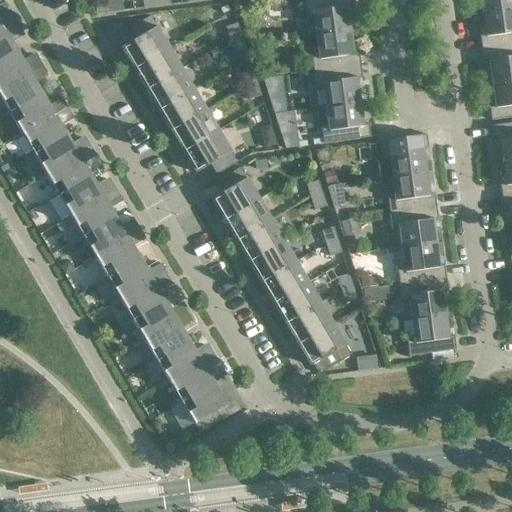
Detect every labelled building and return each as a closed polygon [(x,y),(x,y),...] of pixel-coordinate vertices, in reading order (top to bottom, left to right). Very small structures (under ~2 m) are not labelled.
[(120,0),(111,0),(107,1),(109,13),(122,11),(120,0)] [(157,7),(155,0),(142,0),(143,8),(157,7)] [(313,18),(315,35),(349,31),(346,8),(352,7),(351,0),(303,0),(306,18),(313,18)] [(511,0),(480,0),(482,13),(511,8),(511,0)] [(109,13),(107,1),(94,2),(96,15),(109,13)] [(511,8),(482,13),(485,36),(479,37),(481,49),(511,44),(511,8)] [(0,22),(0,33),(17,23),(13,15),(0,22)] [(121,48),(133,69),(169,48),(150,16),(129,29),(135,39),(121,48)] [(22,32),(17,23),(0,33),(0,61),(17,52),(9,39),(22,32)] [(241,36),(237,24),(225,28),(229,40),(241,36)] [(353,54),(349,31),(315,35),(318,53),(311,54),(313,72),(360,66),(358,53),(353,54)] [(245,49),(241,36),(229,40),(233,53),(245,49)] [(511,44),(481,49),(483,62),(489,61),(492,84),(511,81),(511,44)] [(181,69),(169,48),(133,69),(146,90),(181,69)] [(24,64),(17,52),(0,61),(0,89),(42,65),(37,57),(24,64)] [(47,73),(42,65),(0,89),(0,96),(8,110),(9,112),(42,93),(34,80),(47,73)] [(362,78),(360,66),(313,72),(316,90),(323,89),(325,107),(359,102),(356,79),(362,78)] [(182,71),(181,69),(146,90),(158,111),(193,90),(190,83),(193,81),(194,75),(191,71),(186,69),(182,71)] [(256,83),(252,70),(240,74),(244,87),(256,83)] [(511,81),(492,84),(495,107),(489,108),(491,121),(511,118),(511,81)] [(261,96),(256,83),(244,87),(249,100),(261,96)] [(206,110),(193,90),(158,111),(170,131),(206,110)] [(49,106),(42,93),(9,112),(8,110),(1,114),(3,118),(10,114),(20,131),(22,133),(67,107),(62,98),(49,106)] [(282,110),(280,96),(270,98),(273,112),(282,110)] [(362,125),(359,102),(325,107),(328,124),(321,126),(323,144),(370,138),(368,124),(362,125)] [(71,115),(67,107),(22,133),(20,131),(14,135),(16,139),(23,135),(33,152),(34,154),(66,135),(59,122),(71,115)] [(218,131),(206,110),(170,131),(182,152),(218,131)] [(499,138),(502,161),(511,160),(511,123),(492,126),(493,139),(499,138)] [(237,163),(218,131),(182,152),(195,173),(210,165),(216,175),(237,163)] [(74,147),(66,135),(34,154),(33,152),(26,156),(28,160),(35,156),(45,173),(46,174),(91,148),(86,140),(74,147)] [(276,144),(273,135),(263,138),(261,141),(263,148),(276,144)] [(428,148),(426,135),(379,141),(382,159),(389,159),(391,177),(425,172),(422,149),(428,148)] [(96,156),(91,148),(46,174),(45,173),(38,177),(40,180),(47,176),(57,193),(58,195),(91,176),(83,163),(96,156)] [(255,171),(266,169),(265,159),(254,161),(255,171)] [(511,160),(502,161),(505,185),(500,185),(501,198),(511,196),(511,160)] [(259,200),(240,168),(219,180),(225,190),(210,199),(223,221),(259,200)] [(337,181),(333,168),(322,172),(326,185),(337,181)] [(429,195),(425,172),(391,177),(394,194),(387,196),(389,213),(436,207),(434,194),(429,195)] [(98,188),(91,176),(58,195),(57,193),(50,197),(53,201),(59,197),(69,214),(71,216),(116,189),(111,181),(98,188)] [(322,193),(317,181),(305,184),(310,197),(322,193)] [(333,207),(344,205),(341,184),(326,186),(333,207)] [(120,197),(116,189),(71,216),(69,214),(62,218),(65,222),(72,218),(82,235),(83,236),(115,217),(108,205),(120,197)] [(326,206),(322,193),(310,197),(314,210),(326,206)] [(511,196),(501,198),(503,210),(509,210),(511,233),(511,232),(511,196)] [(271,220),(259,200),(223,221),(235,241),(271,220)] [(438,219),(436,207),(389,213),(392,231),(399,230),(401,248),(435,243),(432,220),(438,219)] [(123,230),(115,217),(83,236),(82,235),(75,239),(77,242),(84,238),(94,255),(95,257),(140,230),(135,222),(123,230)] [(341,222),(347,239),(359,235),(353,218),(341,222)] [(283,241),(271,220),(235,241),(248,262),(283,241)] [(337,240),(333,227),(321,231),(325,244),(337,240)] [(145,238),(140,230),(95,257),(94,255),(87,259),(89,263),(96,259),(106,276),(107,278),(140,259),(132,246),(145,238)] [(341,253),(337,240),(325,244),(329,257),(341,253)] [(295,262),(283,241),(248,262),(260,283),(295,262)] [(438,266),(435,243),(401,248),(403,265),(397,267),(399,285),(446,278),(444,266),(438,266)] [(147,272),(140,259),(107,278),(106,276),(99,280),(102,284),(108,280),(119,297),(120,299),(165,272),(160,264),(147,272)] [(308,282),(295,262),(260,283),(272,303),(308,282)] [(70,264),(65,263),(59,266),(65,275),(73,270),(70,264)] [(170,280),(165,272),(120,299),(119,297),(112,301),(114,305),(121,301),(131,318),(132,320),(164,300),(157,288),(170,280)] [(352,287),(348,274),(336,278),(340,291),(352,287)] [(361,289),(377,287),(376,277),(360,279),(361,289)] [(447,291),(446,278),(399,285),(401,302),(408,302),(411,319),(445,315),(442,291),(447,291)] [(320,303),(308,282),(272,303),(284,324),(320,303)] [(357,300),(352,287),(340,291),(345,303),(357,300)] [(365,303),(377,301),(375,288),(363,290),(365,303)] [(172,313),(164,300),(132,320),(131,318),(124,322),(126,326),(133,321),(143,338),(144,340),(189,313),(184,305),(172,313)] [(332,323),(320,303),(284,324),(297,345),(332,323)] [(194,322),(189,313),(144,340),(143,338),(136,342),(138,346),(145,342),(155,359),(156,361),(189,342),(181,329),(194,322)] [(448,338),(445,315),(411,319),(413,337),(406,338),(409,357),(456,350),(454,337),(448,338)] [(351,355),(332,323),(297,345),(309,366),(312,364),(319,375),(351,355)] [(196,354),(189,342),(156,361),(155,359),(148,363),(151,367),(158,363),(168,380),(169,381),(214,355),(209,347),(196,354)] [(452,351),(430,354),(431,362),(453,359),(452,351)] [(219,363),(214,355),(169,381),(168,380),(161,384),(163,387),(170,383),(180,400),(181,402),(213,383),(206,370),(219,363)] [(226,404),(213,383),(181,402),(180,400),(173,404),(175,408),(182,404),(199,433),(222,420),(216,411),(226,404)]
